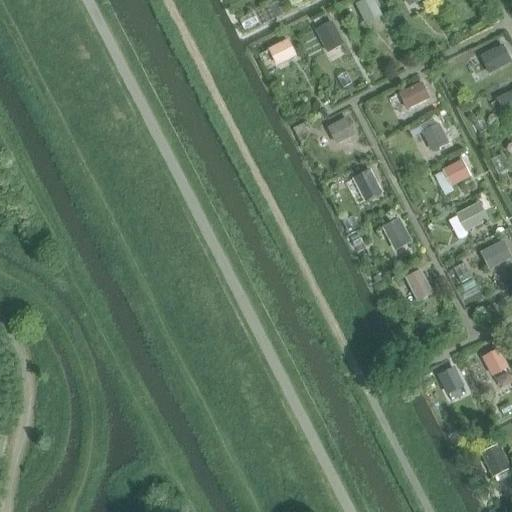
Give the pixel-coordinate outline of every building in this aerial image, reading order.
[(371,0),(367,0),(357,5),(366,23),(380,16),(371,0)] [(331,24),(316,31),(328,52),(341,46),(331,24)] [(287,42),(270,51),(277,65),(294,56),(287,42)] [(503,46),(480,58),(489,76),(511,63),(503,46)] [(422,83),(398,95),(406,111),(430,100),(422,83)] [(511,94),(497,102),(505,115),(511,111),(511,94)] [(346,121),(328,130),(335,145),(354,135),(346,121)] [(437,126),(423,133),(432,151),(446,144),(437,126)] [(461,163),(443,172),(451,185),(468,177),(461,163)] [(370,170),(352,180),(364,203),(383,194),(370,170)] [(478,206),(457,217),(465,231),(485,220),(478,206)] [(398,222),(384,229),(395,250),(409,243),(398,222)] [(503,244),(482,255),(489,269),(509,258),(503,244)] [(420,273),(406,280),(417,301),(431,294),(420,273)] [(498,353),(484,360),(492,378),(507,371),(498,353)] [(454,371),(440,378),(448,396),(462,389),(454,371)] [(497,448),(483,455),(494,476),(508,469),(497,448)]
